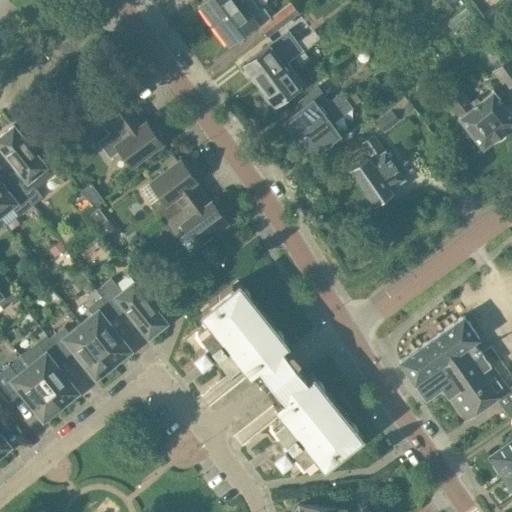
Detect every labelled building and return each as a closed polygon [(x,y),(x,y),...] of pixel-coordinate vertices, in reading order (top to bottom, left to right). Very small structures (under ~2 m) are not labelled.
[(201,0),(199,2),(214,23),(244,0),(201,0)] [(244,0),(214,23),(229,43),(258,21),(261,25),(268,35),(300,11),(293,2),(273,17),(263,5),(260,7),(254,0),(244,0)] [(65,10),(57,16),(64,26),(72,20),(65,10)] [(287,49),(294,58),(295,57),(303,50),(317,38),(319,37),(313,29),(287,49)] [(97,56),(113,48),(108,39),(92,47),(97,56)] [(252,74),(259,83),(289,61),(283,54),(280,56),(270,43),(244,63),(245,65),(244,68),(249,74),(252,74)] [(309,58),(303,50),(295,57),(294,58),(300,65),(309,58)] [(511,86),(511,59),(495,71),(508,89),(511,86)] [(295,69),(289,61),(259,83),(265,91),(264,94),(270,102),(273,102),(274,104),(301,84),(292,72),(295,69)] [(296,132),(299,136),(347,100),(342,93),(331,101),(320,87),(300,101),(302,103),(294,108),(297,113),(287,120),(290,124),(289,126),(293,132),(296,132)] [(462,90),(448,101),(459,115),(458,116),(483,148),(511,124),(511,113),(492,89),(478,100),(475,97),(470,101),(462,90)] [(357,93),(347,100),(299,136),(301,139),(301,141),(305,147),(308,147),(311,152),(337,133),(330,123),(332,122),(333,123),(362,100),(357,93)] [(384,130),(414,109),(406,98),(376,119),(384,130)] [(97,140),(110,158),(121,149),(131,164),(162,141),(160,139),(161,135),(157,130),(153,130),(145,120),(144,121),(128,101),(100,122),(108,132),(97,140)] [(13,124),(0,134),(0,143),(19,168),(11,175),(34,204),(43,196),(34,186),(40,181),(34,173),(45,164),(13,124)] [(369,158),(353,169),(375,200),(390,189),(390,188),(405,178),(385,150),(384,151),(373,135),(363,143),(374,157),(370,160),(369,158)] [(164,221),(203,192),(194,181),(196,179),(189,169),(190,165),(186,160),(182,160),(180,158),(139,188),(150,203),(164,221)] [(7,171),(0,176),(0,213),(11,204),(20,215),(34,204),(11,175),(10,175),(7,171)] [(81,190),(94,207),(103,200),(91,183),(81,190)] [(219,210),(211,199),(209,200),(203,192),(164,221),(175,237),(186,229),(197,243),(227,221),(226,218),(227,215),(223,210),(219,210)] [(107,219),(98,207),(88,215),(97,226),(107,219)] [(68,227),(59,234),(66,243),(75,235),(68,227)] [(140,256),(152,248),(144,238),(133,246),(140,256)] [(67,247),(61,239),(49,249),(55,256),(67,247)] [(98,272),(90,279),(95,286),(103,279),(98,272)] [(0,277),(0,304),(3,308),(16,297),(0,277)] [(98,289),(103,295),(119,315),(128,309),(148,334),(166,320),(133,280),(121,290),(112,278),(98,289)] [(306,376),(283,348),(289,343),(237,279),(200,309),(208,320),(184,339),(194,352),(202,362),(208,357),(214,365),(221,358),(232,372),(243,363),(251,373),(260,366),(283,395),(274,402),(282,412),(271,421),(281,435),(274,441),(280,448),(274,453),(282,462),(293,475),(317,455),(325,466),(363,436),(311,372),(306,376)] [(113,363),(130,349),(110,323),(119,315),(103,295),(89,307),(93,312),(81,322),(113,363)] [(468,363),(483,353),(476,342),(480,339),(463,314),(399,360),(416,383),(460,352),(468,363)] [(66,326),(50,338),(66,358),(75,351),(95,376),(113,363),(81,322),(70,331),(66,326)] [(57,365),(66,358),(50,338),(41,345),(37,340),(20,354),(28,364),(60,405),(78,391),(57,365)] [(460,352),(416,383),(426,397),(442,386),(465,418),(508,388),(483,353),(468,363),(460,352)] [(28,364),(16,374),(11,367),(0,376),(0,385),(12,400),(21,392),(43,418),(60,405),(28,364)] [(511,430),(508,433),(511,439),(489,455),(494,462),(492,463),(499,474),(502,472),(503,474),(511,468),(511,430)] [(0,452),(10,445),(0,432),(0,452)] [(511,468),(503,474),(509,482),(506,484),(511,492),(511,468)] [(375,500),(370,489),(361,494),(365,504),(375,500)] [(335,511),(336,506),(299,503),(299,504),(298,504),(292,509),(293,511),(335,511)]
